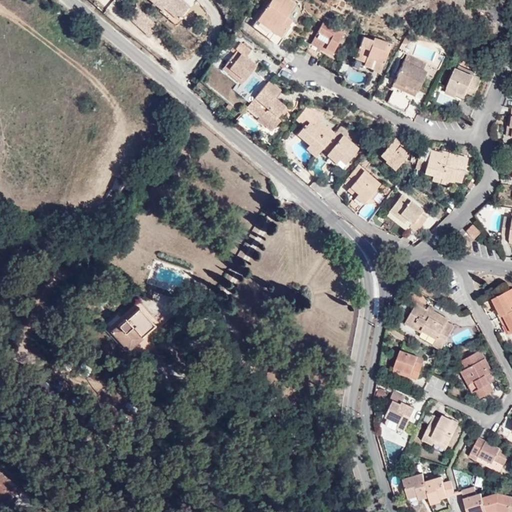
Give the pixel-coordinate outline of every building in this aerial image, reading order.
[(153,0),(162,7),(165,5),(179,17),(182,15),(190,6),(183,0),(153,0)] [(294,5),(287,0),(271,0),(252,28),(277,45),(293,23),(285,17),(294,5)] [(138,25),(146,17),(148,14),(139,5),(128,16),(138,25)] [(165,5),(162,7),(160,9),(177,24),(184,17),(182,15),(179,17),(165,5)] [(156,27),(146,17),(138,25),(149,35),(156,27)] [(323,22),(315,36),(327,43),(323,50),(331,55),(333,52),(338,44),(342,46),(347,36),(323,22)] [(327,43),(315,36),(307,51),(318,58),(323,50),(327,43)] [(356,58),(365,61),(366,58),(384,63),(391,44),(374,38),(374,40),(363,37),(356,58)] [(236,49),(238,50),(241,54),(230,67),(244,81),(256,66),(246,57),(251,51),(241,43),(236,49)] [(337,55),(342,46),(338,44),(333,52),(337,55)] [(241,54),(238,50),(222,69),(240,85),(244,81),(230,67),(241,54)] [(405,84),(417,90),(427,71),(423,69),(426,63),(408,54),(394,81),(404,87),(405,84)] [(366,58),(365,61),(364,65),(381,71),(384,63),(366,58)] [(490,72),(492,68),(481,62),(479,67),(490,72)] [(457,68),(475,76),(476,72),(458,64),(457,68)] [(482,79),(475,76),(457,68),(448,86),(466,94),(467,91),(475,95),(482,79)] [(249,95),(263,80),(255,72),(241,87),(249,95)] [(269,81),(247,106),(259,117),(261,115),(268,121),(265,125),(272,131),(280,121),(277,117),(285,107),(275,98),(280,91),(269,81)] [(413,96),(417,90),(405,84),(404,87),(394,81),(392,86),(413,96)] [(464,98),(466,94),(448,86),(447,90),(464,98)] [(412,100),(393,91),(388,101),(406,111),(412,100)] [(306,107),(296,119),(305,126),(298,134),(310,144),(319,152),(322,149),(335,133),(319,119),(323,115),(306,107)] [(261,115),(259,117),(257,120),(264,126),(265,125),(268,121),(261,115)] [(335,133),(322,149),(327,153),(327,154),(337,162),(340,159),(345,163),(359,148),(344,135),(340,138),(335,133)] [(396,138),(381,154),(387,160),(386,161),(395,169),(407,155),(405,154),(410,148),(403,142),(402,143),(396,138)] [(310,151),(315,155),(319,152),(310,144),(306,148),(310,151)] [(419,158),(417,168),(425,170),(424,173),(434,175),(442,177),(442,179),(454,183),(455,180),(461,182),(468,159),(443,151),(443,153),(431,150),(428,160),(419,158)] [(359,165),(345,181),(351,186),(367,199),(370,196),(377,188),(380,184),(359,165)] [(453,187),(454,183),(442,179),(442,177),(434,175),(433,180),(453,187)] [(367,199),(351,186),(348,189),(364,202),(367,199)] [(380,190),(377,188),(370,196),(372,198),(380,190)] [(400,213),(407,219),(412,223),(410,226),(416,232),(426,219),(420,214),(422,210),(402,194),(390,210),(397,216),(400,213)] [(405,223),(407,219),(400,213),(397,216),(405,223)] [(503,234),(511,235),(511,237),(511,217),(505,216),(503,234)] [(474,225),(468,231),(475,239),(481,232),(474,225)] [(463,236),(459,241),(466,248),(471,244),(463,236)] [(511,289),(493,299),(497,309),(495,310),(503,325),(504,324),(508,322),(511,331),(511,289)] [(139,308),(153,325),(158,322),(140,301),(106,330),(125,353),(128,350),(111,330),(125,318),(126,319),(139,308)] [(438,338),(446,343),(455,327),(447,322),(448,320),(428,308),(427,310),(417,305),(406,323),(421,332),(421,330),(437,340),(438,338)] [(141,335),(153,325),(139,308),(126,319),(125,318),(111,330),(128,350),(143,338),(141,335)] [(452,336),(456,345),(473,336),(468,328),(452,336)] [(441,351),(446,343),(438,338),(437,340),(421,330),(421,332),(419,334),(433,342),(432,346),(441,351)] [(481,350),(470,357),(475,365),(467,369),(464,370),(471,383),(468,385),(472,392),(477,390),(481,398),(494,390),(490,383),(486,376),(491,373),(492,372),(481,350)] [(411,373),(411,377),(417,379),(422,364),(417,362),(418,357),(401,351),(395,368),(411,373)] [(475,365),(470,357),(462,361),(467,369),(475,365)] [(394,372),(411,377),(411,373),(395,368),(394,372)] [(471,383),(464,370),(461,372),(468,385),(471,383)] [(495,380),(491,373),(486,376),(490,383),(495,380)] [(394,401),(386,417),(399,423),(397,428),(404,431),(414,409),(402,403),(405,396),(394,391),(391,400),(394,401)] [(459,424),(449,419),(447,422),(441,419),(435,416),(423,439),(432,445),(436,439),(448,445),(459,424)] [(386,417),(384,422),(397,428),(399,423),(386,417)] [(476,449),(474,449),(470,456),(477,460),(479,456),(494,463),(495,460),(504,465),(510,454),(479,438),(476,446),(477,446),(476,449)] [(18,486),(0,472),(0,498),(5,502),(18,486)] [(429,496),(425,482),(423,474),(403,479),(408,498),(409,498),(417,496),(418,500),(429,496)] [(447,495),(448,498),(454,495),(450,481),(443,483),(441,477),(425,482),(429,496),(430,500),(447,495)] [(474,488),(461,491),(467,511),(486,511),(482,498),(481,494),(476,494),(474,488)] [(511,497),(497,494),(482,498),(486,511),(494,511),(498,511),(501,511),(508,511),(511,498),(511,497)] [(441,500),(448,498),(447,495),(430,500),(431,504),(441,501),(441,500)]
